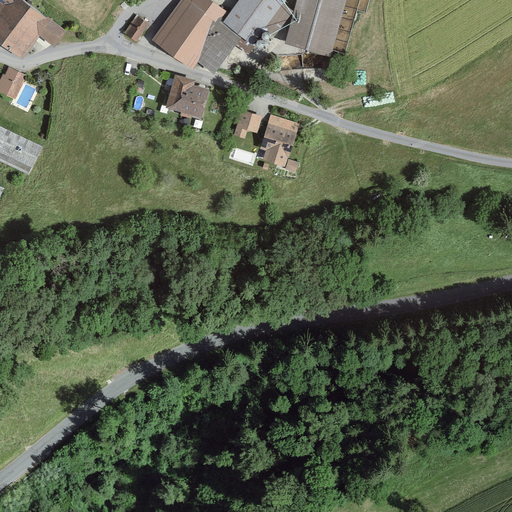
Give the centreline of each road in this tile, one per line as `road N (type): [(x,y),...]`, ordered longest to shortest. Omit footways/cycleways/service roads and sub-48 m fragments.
road 1 (tertiary): [(0,481),(108,393),(200,345),(511,280)]
road 2 (residential): [(511,162),(347,124),(128,45),(81,43),(14,60),(0,52)]
